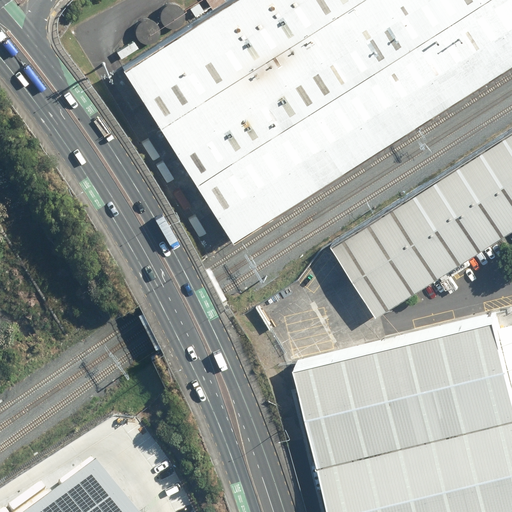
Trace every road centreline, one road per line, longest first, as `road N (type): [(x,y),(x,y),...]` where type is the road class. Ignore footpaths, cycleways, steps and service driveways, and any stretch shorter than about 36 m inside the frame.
road 1 (primary): [(30,40),(100,130),(183,269),(247,410),(280,511)]
road 2 (primary): [(251,511),(181,335),(123,222),(0,46)]
